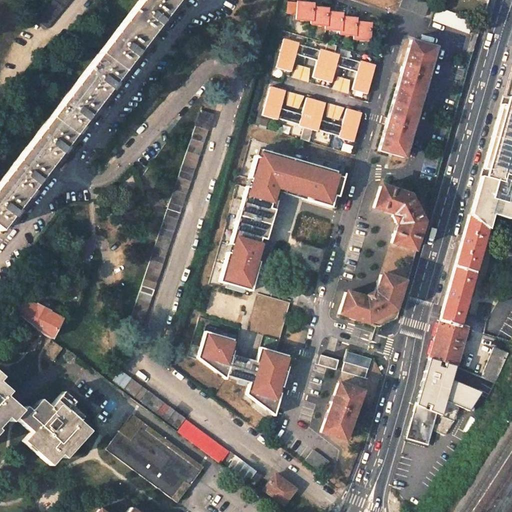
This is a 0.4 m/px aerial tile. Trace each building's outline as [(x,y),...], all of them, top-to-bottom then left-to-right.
[(53,0),(37,21),(47,29),(70,0),(53,0)] [(139,0),(97,55),(120,73),(176,0),(139,0)] [(176,0),(120,73),(122,75),(179,0),(176,0)] [(429,4),(418,0),(401,0),(399,7),(424,16),(429,4)] [(312,3),(297,2),(296,18),(311,20),(310,24),(325,25),(325,29),(340,30),(339,34),(354,35),(353,39),(368,40),(370,23),(355,22),(355,18),(341,17),(341,13),(327,12),(327,8),(312,7),(312,3)] [(473,21),(438,8),(433,20),(468,33),(473,21)] [(366,93),(374,65),(360,61),(360,62),(338,56),(338,55),(334,53),(336,46),(327,43),(325,51),(320,50),(320,51),(298,44),(298,43),(284,39),(276,67),(290,71),(295,54),(317,60),(312,77),(330,82),(335,66),(357,72),(352,89),(366,93)] [(435,47),(410,40),(377,150),(402,158),(435,47)] [(97,55),(0,181),(0,229),(120,73),(97,55)] [(308,81),(309,68),(298,65),(292,77),(308,81)] [(511,198),(511,66),(468,215),(485,228),(491,215),(506,219),(511,198)] [(120,73),(0,229),(0,232),(1,233),(122,75),(120,73)] [(348,93),(349,79),(337,76),(332,88),(348,93)] [(352,141),(361,113),(346,109),(341,126),(319,120),(324,103),(306,98),(301,114),(280,108),(285,91),(270,87),(262,115),(276,119),(277,117),(298,124),(298,125),(303,127),(299,139),(308,141),(311,129),(316,131),(317,129),(338,135),(338,137),(352,141)] [(287,92),(286,106),(297,109),(303,97),(287,92)] [(327,103),(326,117),(337,120),(343,108),(327,103)] [(209,131),(214,115),(200,110),(195,126),(208,130),(209,131)] [(141,328),(208,130),(195,126),(128,324),(141,328)] [(255,149),(216,282),(249,292),(273,209),(267,208),(272,190),(333,208),(342,174),(255,149)] [(407,196),(379,186),(372,208),(391,214),(392,215),(391,216),(394,223),(395,222),(396,224),(390,243),(411,250),(420,222),(407,196)] [(485,229),(468,215),(438,321),(457,326),(485,229)] [(401,282),(379,274),(373,293),(372,294),(371,293),(364,296),(365,297),(363,298),(344,291),(337,314),(365,323),(392,309),(401,282)] [(23,299),(16,312),(43,332),(51,338),(62,319),(49,312),(49,311),(36,304),(35,305),(23,299)] [(511,311),(499,333),(508,338),(511,330),(511,311)] [(457,326),(438,321),(428,358),(454,366),(465,328),(457,326)] [(246,384),(243,395),(272,417),(290,357),(257,347),(253,362),(231,354),(235,341),(202,331),(194,359),(223,380),(224,377),(236,381),(235,384),(242,386),(243,383),(246,384)] [(54,342),(44,355),(52,361),(62,348),(54,342)] [(508,354),(495,349),(481,377),(483,378),(495,383),(508,354)] [(335,370),(338,360),(320,355),(317,364),(326,367),(335,370)] [(454,366),(428,358),(424,371),(476,388),(483,378),(481,377),(454,366)] [(365,378),(367,368),(344,362),(341,371),(365,378)] [(120,370),(112,381),(177,429),(185,418),(120,370)] [(476,388),(424,371),(420,385),(418,392),(461,410),(476,388)] [(0,423),(6,418),(10,422),(14,418),(30,432),(22,441),(49,465),(59,454),(63,458),(88,431),(77,421),(81,416),(70,406),(74,402),(62,392),(48,407),(39,399),(29,410),(24,406),(21,410),(5,396),(9,391),(0,383),(0,378),(2,377),(0,375),(0,423)] [(361,391),(337,383),(319,432),(343,441),(361,391)] [(461,410),(418,392),(414,405),(435,413),(456,420),(461,410)] [(435,413),(414,405),(405,438),(420,443),(428,428),(445,435),(456,420),(435,413)] [(202,467),(131,414),(105,449),(176,503),(202,467)] [(185,420),(176,433),(218,464),(227,451),(185,420)] [(328,462),(312,450),(304,460),(320,473),(328,462)] [(229,451),(221,462),(254,486),(261,475),(229,451)] [(325,481),(330,474),(324,469),(318,476),(325,481)] [(274,474),(263,490),(282,505),(294,489),(274,474)]
